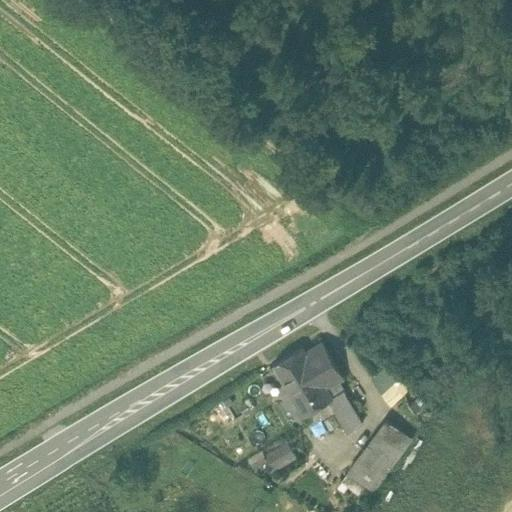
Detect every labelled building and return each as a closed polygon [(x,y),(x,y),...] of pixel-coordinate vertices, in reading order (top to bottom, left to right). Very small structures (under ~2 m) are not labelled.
[(323,340),(307,350),(303,345),(273,363),(304,414),(319,405),(344,389),(345,388),(339,378),(344,375),(323,340)] [(363,421),(344,389),(319,405),(326,415),(335,410),(347,430),(363,421)] [(387,418),(366,447),(389,465),(411,436),(387,418)] [(288,442),(252,463),(255,468),(271,466),(274,470),(297,456),(288,442)] [(366,447),(349,470),(373,488),(389,465),(366,447)] [(364,485),(348,472),(342,480),(358,492),(364,485)]
